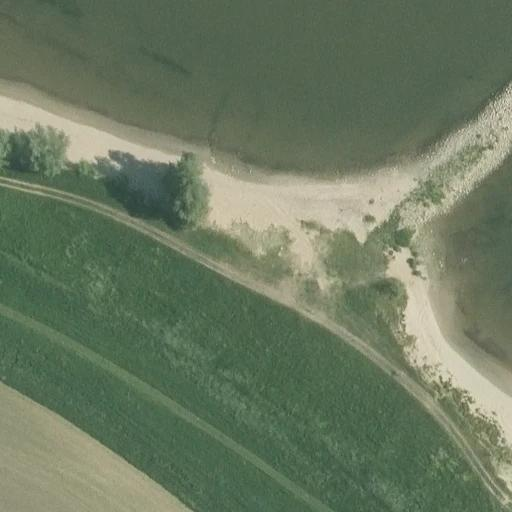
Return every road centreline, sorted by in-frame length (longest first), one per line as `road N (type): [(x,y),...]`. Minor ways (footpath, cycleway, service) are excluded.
road 1 (track): [(511,477),(403,378),(336,333),(145,232),(0,182)]
road 2 (track): [(254,511),(0,334)]
